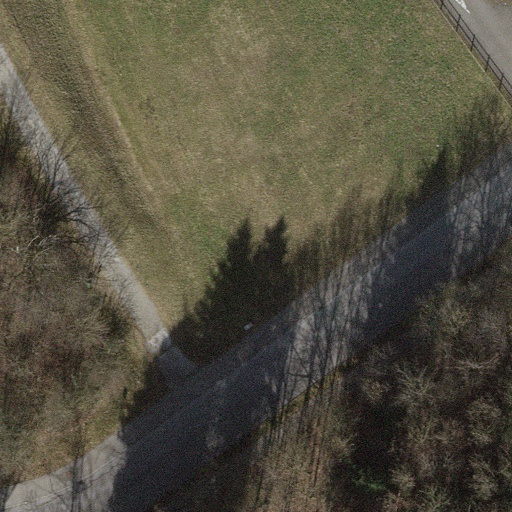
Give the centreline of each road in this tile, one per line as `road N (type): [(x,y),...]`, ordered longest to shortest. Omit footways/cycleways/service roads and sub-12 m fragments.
road 1 (tertiary): [(511,202),(214,425),(73,511)]
road 2 (track): [(214,425),(0,68)]
